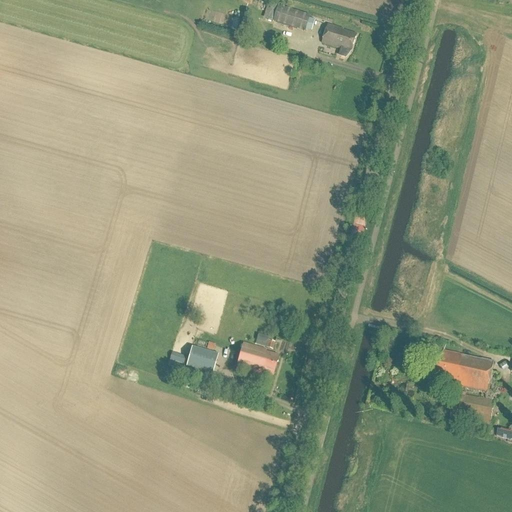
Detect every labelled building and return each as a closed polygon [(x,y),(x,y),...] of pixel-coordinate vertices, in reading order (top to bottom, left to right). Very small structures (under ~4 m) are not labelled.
[(274,21),(306,31),(311,16),(279,6),(274,21)] [(358,36),(344,31),(345,30),(329,25),(323,44),(338,49),(339,48),(343,49),(341,56),(347,58),(350,55),(352,52),(358,36)] [(255,347),(273,350),(275,340),(257,337),(255,347)] [(243,345),(235,370),(270,380),(270,378),(273,379),(279,357),(265,354),(266,351),(243,345)] [(191,349),(186,369),(212,376),(218,356),(191,349)] [(451,383),(451,385),(488,393),(489,389),(491,390),(492,388),(489,387),(495,363),(443,352),(442,358),(437,357),(433,375),(444,377),(443,381),(451,383)] [(172,354),(170,361),(186,366),(188,359),(172,354)] [(496,402),(462,395),(458,415),(480,419),(479,422),(491,425),(496,402)] [(497,438),(511,441),(511,433),(498,431),(497,438)]
